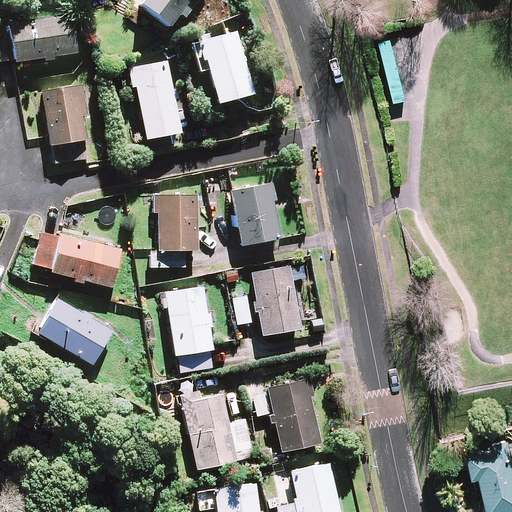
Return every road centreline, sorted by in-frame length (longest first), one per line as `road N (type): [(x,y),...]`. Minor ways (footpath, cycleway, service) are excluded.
road 1 (residential): [(329,134),(406,511)]
road 2 (residential): [(329,134),(21,192)]
road 3 (residential): [(289,0),(329,134)]
